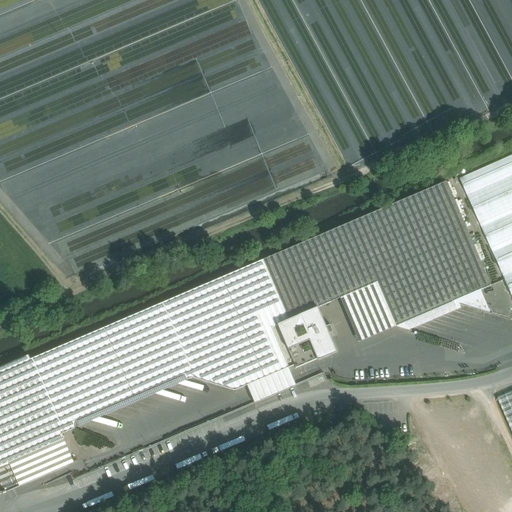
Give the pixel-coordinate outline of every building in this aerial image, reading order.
[(511,0),(440,0),(442,32),(437,31),(439,33),(427,33),(458,74),(470,73),(470,80),(476,87),(460,99),(499,110),(511,100),(511,0)] [(255,100),(214,114),(219,127),(224,125),(225,127),(251,117),(250,113),(258,110),(255,100)] [(7,125),(0,127),(0,147),(6,145),(3,154),(3,155),(7,154),(6,140),(11,151),(15,151),(19,149),(21,144),(18,135),(9,135),(9,131),(10,130),(17,133),(20,128),(17,121),(10,122),(9,125),(7,125)] [(275,190),(325,171),(311,134),(261,154),(275,190)] [(138,168),(138,154),(114,155),(115,169),(138,168)] [(511,155),(460,179),(511,296),(511,155)] [(30,360),(29,360),(61,434),(75,428),(77,420),(185,374),(187,380),(192,378),(235,390),(295,365),(278,325),(299,316),(318,308),(377,282),(396,326),(454,301),(480,290),(491,286),(447,182),(30,360)] [(480,290),(454,301),(490,312),(480,290)] [(326,326),(318,308),(299,316),(318,359),(318,360),(337,352),(329,334),(330,333),(330,331),(329,327),(327,326),(326,326)] [(299,316),(278,325),(295,365),(296,368),(318,359),(299,316)] [(0,492),(2,491),(3,494),(6,492),(73,463),(61,434),(29,360),(30,360),(29,356),(0,367),(0,492)] [(511,393),(498,400),(509,424),(511,422),(511,393)]
